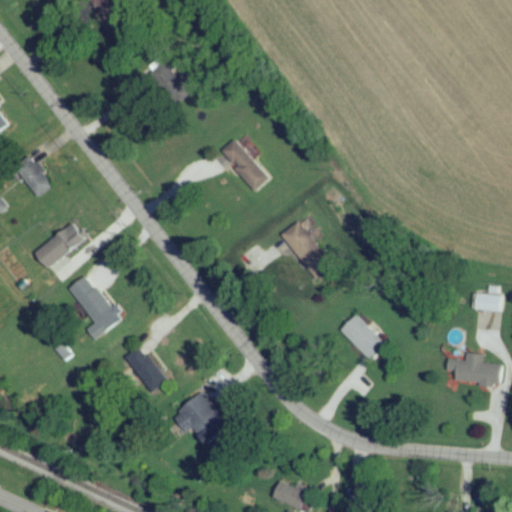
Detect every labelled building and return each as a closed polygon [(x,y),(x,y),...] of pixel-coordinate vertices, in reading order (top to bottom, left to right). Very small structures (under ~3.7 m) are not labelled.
[(154,74),(161,102),(186,96),(183,83),(179,84),(175,69),(154,74)] [(0,140),(12,128),(0,115),(0,140)] [(255,196),(269,185),(241,148),(227,159),(255,196)] [(39,203),(54,192),(35,167),(20,178),(39,203)] [(299,228),(282,241),(317,285),(334,271),(299,228)] [(62,262),(86,249),(75,230),(51,244),(62,262)] [(84,313),(99,301),(84,284),(70,296),(84,313)] [(501,301),(475,300),(474,316),(501,318),(501,301)] [(388,352),(358,322),(342,338),(372,368),(388,352)] [(455,388),(501,392),(503,371),(483,369),(484,361),(467,360),(467,367),(450,366),(449,377),(456,378),(455,388)] [(230,437),(220,418),(194,431),(204,450),(230,437)] [(293,511),(305,511),(312,497),(282,484),(273,504),(293,511)]
